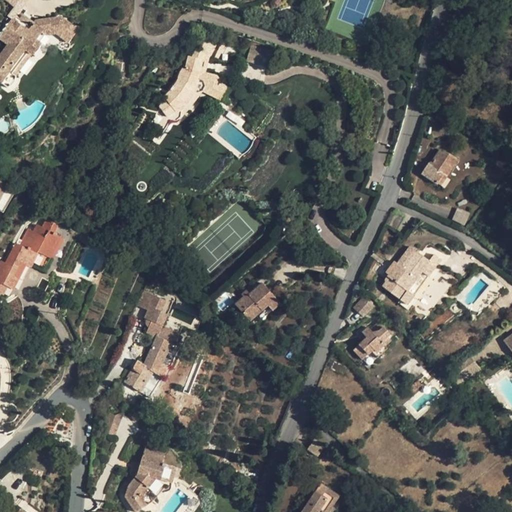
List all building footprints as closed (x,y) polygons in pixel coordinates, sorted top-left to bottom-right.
[(27,0),(7,0),(6,1),(18,10),(17,11),(19,12),(27,0)] [(19,12),(17,11),(0,34),(0,38),(8,45),(0,55),(0,81),(7,87),(10,87),(12,86),(14,85),(15,82),(16,80),(16,79),(15,76),(12,74),(28,53),(31,55),(34,54),(36,52),(38,50),(40,47),(40,44),(40,41),(44,35),(56,33),(66,41),(60,49),(63,51),(65,51),(66,51),(68,50),(69,49),(70,47),(70,45),(69,43),(78,30),(61,17),(30,21),(33,24),(29,31),(17,22),(22,15),(19,12)] [(30,21),(22,15),(17,22),(29,31),(33,24),(30,21)] [(222,102),(229,88),(220,83),(220,82),(219,80),(219,79),(218,77),(216,76),(214,75),(205,73),(209,57),(214,59),(222,41),(205,33),(197,50),(193,57),(189,56),(186,69),(184,69),(181,72),(180,75),(179,79),(175,85),(174,87),(173,86),(170,90),(171,91),(167,94),(166,96),(151,124),(155,126),(165,131),(170,121),(176,121),(181,118),(182,109),(186,105),(191,100),(194,94),(202,92),(222,102)] [(217,61),(225,43),(222,41),(214,59),(217,61)] [(246,62),(267,67),(271,52),(250,46),(246,62)] [(15,76),(31,55),(28,53),(12,74),(15,76)] [(186,105),(182,109),(181,118),(183,115),(188,109),(193,103),(198,98),(202,92),(194,94),(191,100),(186,105)] [(430,165),(429,164),(422,174),(438,184),(443,176),(445,178),(446,176),(457,160),(444,151),(443,153),(439,151),(430,165)] [(0,175),(0,201),(11,181),(0,175)] [(451,179),(446,176),(445,178),(440,186),(445,189),(451,179)] [(468,214),(457,209),(453,219),(463,224),(468,214)] [(71,222),(59,215),(57,218),(68,226),(71,222)] [(14,289),(19,278),(16,277),(23,263),(31,267),(33,263),(39,265),(45,268),(61,238),(53,234),(58,225),(46,220),(42,227),(37,224),(33,232),(28,230),(23,241),(18,239),(6,264),(1,262),(0,263),(0,292),(4,295),(8,286),(14,289)] [(429,261),(410,247),(398,263),(389,275),(386,280),(385,280),(385,281),(386,282),(383,286),(408,305),(441,260),(434,254),(429,261)] [(88,281),(93,283),(104,261),(99,258),(88,281)] [(389,275),(398,263),(395,261),(386,273),(389,275)] [(244,297),(235,305),(250,321),(268,306),(276,298),(262,283),(250,294),(245,298),(244,297)] [(155,296),(143,290),(137,305),(148,311),(155,296)] [(247,290),(241,295),(244,297),(245,298),(250,294),(247,290)] [(150,398),(163,377),(159,375),(164,364),(172,367),(180,347),(175,345),(180,334),(163,326),(168,315),(161,312),(166,301),(155,296),(148,311),(145,318),(146,319),(146,323),(147,325),(147,326),(150,328),(147,333),(152,335),(151,337),(151,339),(151,341),(151,342),(153,344),(144,364),(138,360),(134,367),(125,383),(150,398)] [(374,306),(364,297),(354,308),(363,318),(374,306)] [(276,298),(268,306),(272,311),(281,303),(276,298)] [(202,318),(197,316),(192,327),(197,329),(202,318)] [(370,329),(368,327),(362,333),(364,334),(367,338),(363,341),(354,350),(368,366),(388,348),(385,346),(382,342),(388,337),(391,334),(384,327),(383,327),(378,322),(370,329)] [(391,341),(388,337),(382,342),(385,346),(391,341)] [(164,364),(159,375),(163,377),(166,379),(172,367),(164,364)] [(124,413),(122,413),(115,415),(114,415),(110,413),(102,433),(114,438),(124,413)] [(324,445),(315,439),(307,450),(317,456),(324,445)] [(135,511),(137,511),(147,506),(153,502),(171,483),(173,484),(177,468),(162,463),(165,454),(151,450),(145,448),(140,463),(138,473),(137,474),(138,474),(129,486),(126,497),(135,511)] [(328,511),(339,496),(321,484),(316,491),(311,499),(302,511),(318,511),(320,510),(322,511),(328,511)] [(311,499),(316,491),(313,488),(307,497),(311,499)] [(396,511),(399,508),(389,499),(379,511),(396,511)]
